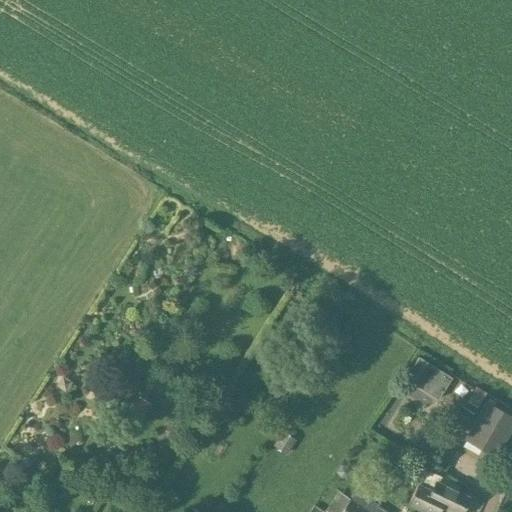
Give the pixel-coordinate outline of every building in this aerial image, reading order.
[(190,230),(194,226),(193,221),(187,219),(183,223),(184,228),(190,230)] [(438,400),(452,378),(419,357),(405,379),(438,400)] [(478,408),(487,393),(476,387),(467,401),(478,408)] [(136,429),(151,403),(139,396),(124,421),(136,429)] [(234,416),(242,405),(232,398),(224,409),(234,416)] [(496,456),(511,427),(511,418),(487,404),(467,440),(496,456)] [(462,437),(475,414),(461,406),(449,428),(462,437)] [(288,454),(296,440),(283,432),(274,446),(288,454)] [(352,472),(349,466),(342,466),(338,472),(342,478),(349,478),(352,472)] [(419,486),(409,505),(424,511),(439,511),(442,507),(455,511),(462,511),(469,498),(439,483),(442,477),(425,469),(417,485),(419,486)] [(367,511),(351,501),(343,511),(367,511)]
